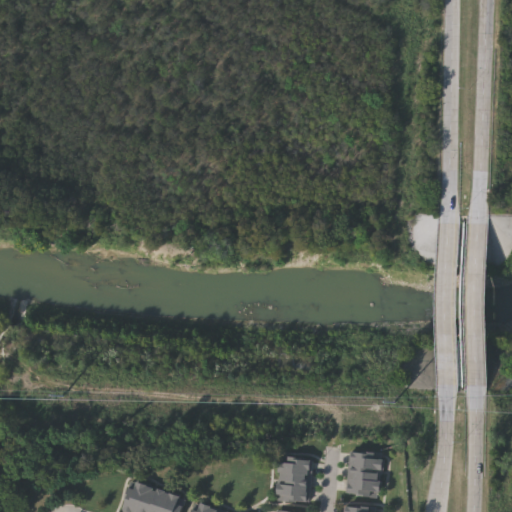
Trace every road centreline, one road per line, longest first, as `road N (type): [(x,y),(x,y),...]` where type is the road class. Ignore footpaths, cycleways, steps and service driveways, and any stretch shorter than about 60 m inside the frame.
road 1 (secondary): [(460,0),(462,214)]
road 2 (secondary): [(488,214),(489,0)]
road 3 (secondary): [(462,214),(459,392)]
road 4 (secondary): [(488,387),(488,214)]
road 5 (secondary): [(475,511),(488,387)]
road 6 (secondary): [(459,392),(442,511)]
